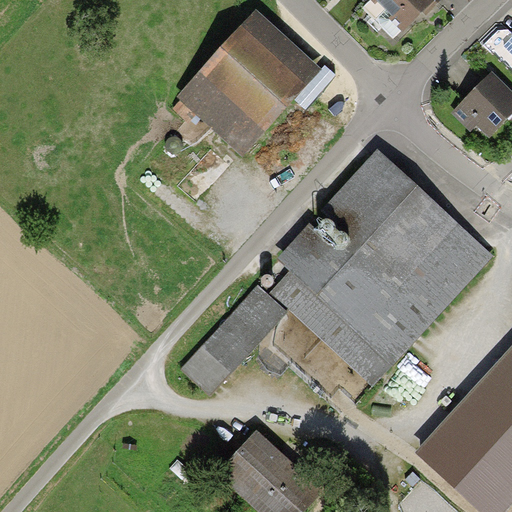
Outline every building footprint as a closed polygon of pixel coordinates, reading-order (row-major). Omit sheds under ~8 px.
[(370,0),(371,0),(404,34),(425,13),(427,16),(443,0),(370,0)] [(256,12),(177,98),(243,158),(322,71),(256,12)] [(511,116),(511,92),(492,73),(451,114),(471,133),(477,127),(489,139),(511,116)] [(493,257),(378,151),(277,260),(290,272),(270,293),(373,387),(493,257)] [(288,313),(260,287),(180,373),(208,399),(288,313)] [(503,511),(511,503),(511,349),(415,455),(476,511),(503,511)] [(305,511),(325,491),(258,431),(217,477),(256,511),(305,511)]
